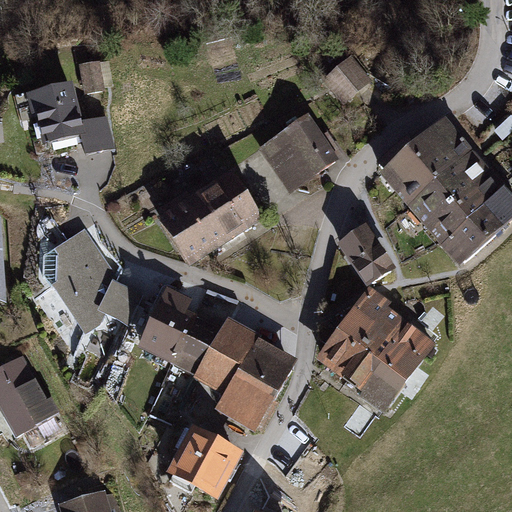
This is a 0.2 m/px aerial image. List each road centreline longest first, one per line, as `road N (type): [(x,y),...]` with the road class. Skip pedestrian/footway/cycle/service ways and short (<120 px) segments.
road 1 (residential): [(485,0),(490,52),(467,91),(409,122),(350,177),(314,296),(303,377),(232,511)]
road 2 (track): [(511,227),(469,269),(366,292),(310,326)]
